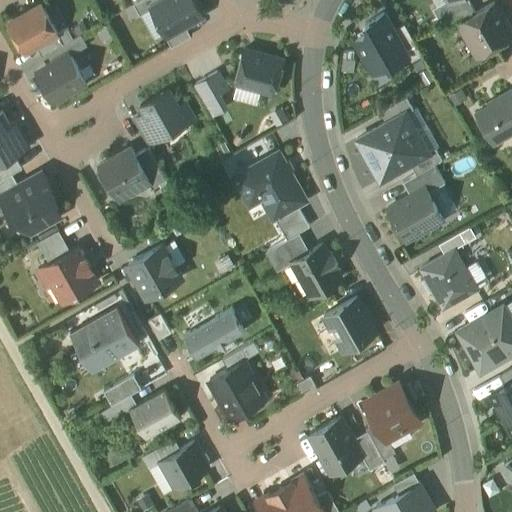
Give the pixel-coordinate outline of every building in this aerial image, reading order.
[(137,0),(133,3),(140,14),(152,7),(151,6),(162,0),(137,0)] [(166,32),(167,34),(184,24),(202,14),(193,0),(162,0),(151,6),(152,7),(166,32)] [(445,0),(432,8),(438,20),(470,2),(468,0),(445,0)] [(438,20),(444,30),(459,21),(476,12),(470,2),(438,20)] [(459,21),(478,55),(511,36),(493,2),(476,12),(459,21)] [(57,32),(41,4),(19,17),(8,23),(24,51),(57,32)] [(154,39),(164,33),(166,32),(152,7),(140,14),(154,39)] [(392,64),(408,55),(393,29),(383,12),(365,23),(366,26),(364,33),(354,39),(373,71),(390,61),(392,64)] [(404,23),(393,29),(408,55),(411,61),(421,55),(404,23)] [(164,33),(171,45),(190,35),(184,24),(167,34),(166,32),(164,33)] [(67,27),(36,45),(42,55),(46,53),(73,37),(67,27)] [(46,53),(53,64),(70,54),(84,46),(78,35),(73,37),(46,53)] [(260,88),(273,92),(283,59),(244,48),(235,81),(237,82),(260,88)] [(36,73),(51,100),(85,81),(70,54),(53,64),(36,73)] [(194,83),(212,115),(224,107),(217,94),(228,87),(218,70),(194,83)] [(260,88),(237,82),(233,95),(256,101),(260,88)] [(143,111),(158,138),(187,122),(186,121),(193,117),(184,101),(178,105),(168,88),(140,105),(143,111)] [(511,92),(511,91),(476,111),(493,141),(511,130),(511,92)] [(380,111),(386,121),(405,110),(406,111),(413,107),(406,96),(380,111)] [(356,138),(368,159),(417,131),(406,111),(405,110),(386,121),(356,138)] [(132,117),(147,144),(158,138),(143,111),(132,117)] [(2,112),(0,112),(0,161),(14,153),(27,146),(16,128),(12,130),(2,112)] [(417,131),(368,159),(380,179),(410,163),(429,152),(428,151),(417,131)] [(98,165),(117,197),(127,191),(129,194),(140,187),(138,185),(149,179),(135,155),(131,147),(98,165)] [(429,152),(410,163),(415,173),(434,163),(442,158),(435,147),(428,151),(429,152)] [(149,179),(153,186),(165,179),(147,148),(135,155),(149,179)] [(257,190),(273,217),(274,216),(297,204),(305,199),(278,150),(233,176),(245,197),(257,190)] [(0,179),(12,173),(22,167),(14,153),(0,161),(0,179)] [(402,180),(410,195),(426,186),(429,190),(444,182),(434,163),(415,173),(402,180)] [(24,219),(30,231),(59,215),(50,199),(55,196),(42,172),(18,185),(0,195),(1,197),(7,209),(16,223),(24,219)] [(0,197),(1,197),(0,195),(18,185),(12,173),(0,179),(0,197)] [(429,190),(426,186),(410,195),(386,208),(404,239),(444,217),(429,190)] [(274,216),(287,238),(298,232),(309,226),(297,204),(274,216)] [(438,243),(444,254),(454,248),(475,236),(469,225),(438,243)] [(37,241),(49,262),(70,250),(58,229),(37,241)] [(267,250),(277,269),(291,261),(308,251),(298,232),(287,238),(267,250)] [(173,237),(162,244),(174,265),(185,259),(173,237)] [(291,261),(310,294),(341,277),(335,266),(338,265),(331,252),(328,254),(322,243),(308,251),(291,261)] [(162,244),(128,263),(137,280),(146,296),(181,276),(174,265),(162,244)] [(52,283),(62,301),(97,281),(90,269),(91,268),(85,257),(84,258),(77,246),(70,250),(49,262),(38,268),(48,286),(52,283)] [(477,259),(465,266),(454,248),(444,254),(421,267),(443,306),(489,280),(477,259)] [(213,261),(220,273),(234,265),(227,253),(213,261)] [(324,314),(343,348),(376,330),(356,296),(324,314)] [(511,319),(503,304),(469,324),(469,323),(456,331),(480,371),(510,354),(511,353),(511,319)] [(86,361),(91,370),(139,344),(117,305),(70,332),(78,348),(86,361)] [(184,333),(197,356),(244,329),(231,307),(184,333)] [(160,312),(147,319),(159,338),(171,331),(160,312)] [(229,368),(243,360),(259,350),(253,340),(223,358),(229,368)] [(78,366),(86,361),(78,348),(70,352),(78,366)] [(209,379),(231,417),(265,398),(243,360),(229,368),(209,379)] [(103,390),(111,404),(131,393),(141,388),(133,373),(103,390)] [(309,375),(298,382),(301,388),(313,382),(309,375)] [(511,428),(511,380),(491,392),(511,428)] [(377,420),(387,438),(388,437),(419,419),(400,385),(387,392),(385,389),(368,399),(374,410),(372,411),(377,420)] [(130,408),(146,436),(180,417),(164,388),(137,404),(130,408)] [(100,411),(105,422),(130,408),(137,404),(131,393),(111,404),(100,411)] [(309,433),(331,472),(362,454),(353,438),(340,415),(309,433)] [(367,430),(383,458),(395,451),(388,437),(387,438),(377,420),(365,426),(367,430)] [(362,454),(370,468),(384,460),(383,458),(367,430),(353,438),(362,454)] [(159,460),(179,449),(173,439),(153,450),(159,460)] [(179,449),(159,460),(174,486),(209,467),(194,441),(179,449)] [(143,456),(149,466),(159,460),(153,450),(143,456)] [(511,478),(511,457),(503,462),(511,478)] [(164,492),(174,486),(159,460),(149,466),(164,492)] [(393,483),(399,493),(420,481),(414,471),(393,483)] [(304,473),(279,486),(293,511),(325,511),(317,495),(304,473)] [(377,511),(431,511),(436,510),(420,481),(399,493),(374,507),(377,511)] [(293,511),(279,486),(255,500),(261,511),(293,511)] [(339,511),(327,489),(317,495),(325,511),(339,511)] [(166,511),(197,511),(190,499),(166,511)]
